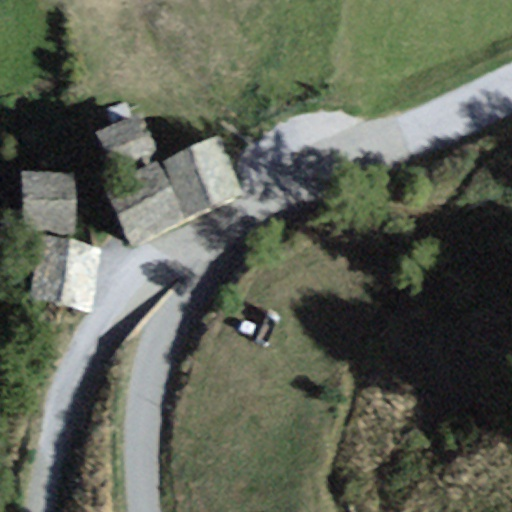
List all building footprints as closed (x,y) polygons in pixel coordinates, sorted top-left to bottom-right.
[(96,144),(108,185),(157,170),(144,130),(96,144)] [(223,155),(171,175),(190,223),(242,203),(223,155)] [(108,193),(126,251),(181,234),(162,175),(108,193)] [(23,241),(75,242),(76,188),(24,188),(23,241)] [(89,317),(100,260),(43,248),(31,306),(89,317)]
